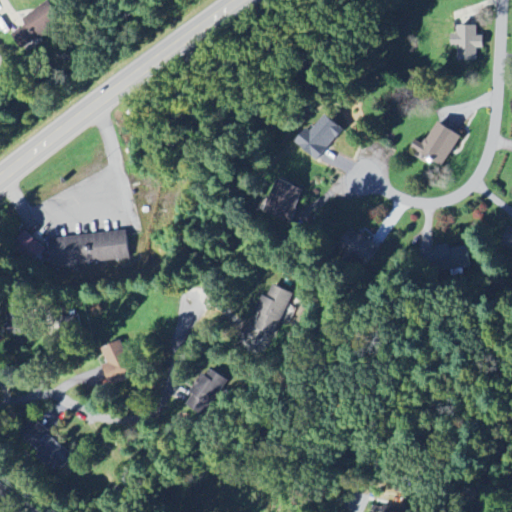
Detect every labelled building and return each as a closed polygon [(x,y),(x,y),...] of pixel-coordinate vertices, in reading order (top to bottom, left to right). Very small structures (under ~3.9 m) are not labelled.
[(52,31),(49,26),(60,18),(48,1),(22,20),(26,25),(12,35),(23,51),(52,31)] [(484,49),(484,36),(478,36),(478,26),(458,26),(458,34),(451,34),(451,46),(459,46),(458,61),(478,61),(478,49),(484,49)] [(316,162),(344,132),(325,114),(298,145),(316,162)] [(445,167),(461,136),(436,123),(425,146),(416,141),(411,150),(445,167)] [(291,224),(304,190),(278,180),(265,214),(291,224)] [(381,250),(354,226),(338,244),(365,268),(381,250)] [(511,249),(511,228),(507,227),(502,247),(511,249)] [(129,260),(126,233),(52,241),(48,248),(22,234),(17,244),(17,250),(37,262),(40,257),(48,261),(48,266),(57,271),(83,268),(85,265),(129,260)] [(437,247),(438,271),(470,270),(469,248),(452,249),(451,246),(437,247)] [(270,346),(293,294),(271,285),(258,314),(260,314),(250,337),(270,346)] [(101,348),(109,384),(131,379),(124,344),(101,348)] [(208,418),(227,379),(204,369),(186,407),(208,418)] [(23,436),(61,471),(74,457),(36,423),(23,436)]
